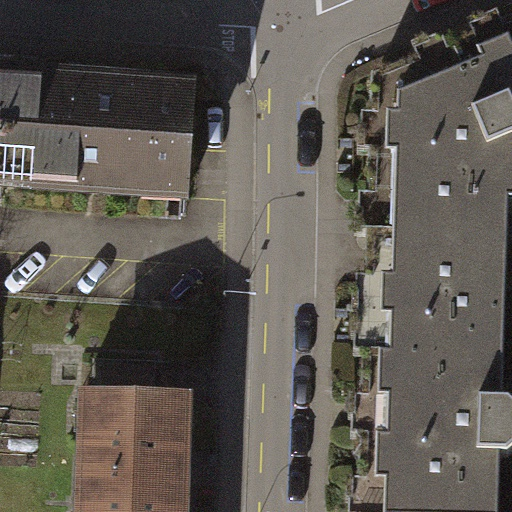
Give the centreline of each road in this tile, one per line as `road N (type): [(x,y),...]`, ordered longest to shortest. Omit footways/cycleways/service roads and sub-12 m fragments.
road 1 (residential): [(276,511),(289,24)]
road 2 (residential): [(289,24),(0,9)]
